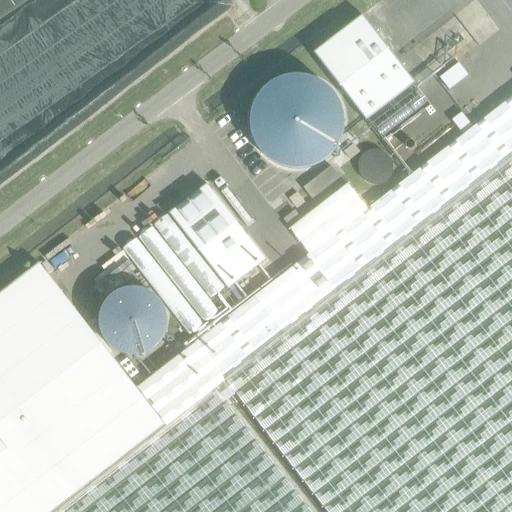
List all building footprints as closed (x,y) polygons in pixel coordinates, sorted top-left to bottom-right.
[(362,15),(314,53),(366,121),(415,84),(362,15)] [(459,64),(440,79),(448,90),(468,75),(459,64)] [(195,344),(235,395),(325,511),(511,511),(511,98),(368,211),(309,256),(254,298),(195,344)] [(462,113),(451,122),(462,135),(472,127),(462,113)] [(329,169),(303,190),(311,201),(338,180),(329,169)] [(290,230),(309,256),(368,211),(348,185),(290,230)] [(264,262),(207,187),(170,215),(227,290),(264,262)] [(0,511),(50,511),(164,424),(137,390),(40,265),(0,295),(0,511)] [(310,511),(225,403),(235,395),(195,344),(137,390),(164,424),(50,511),(310,511)]
